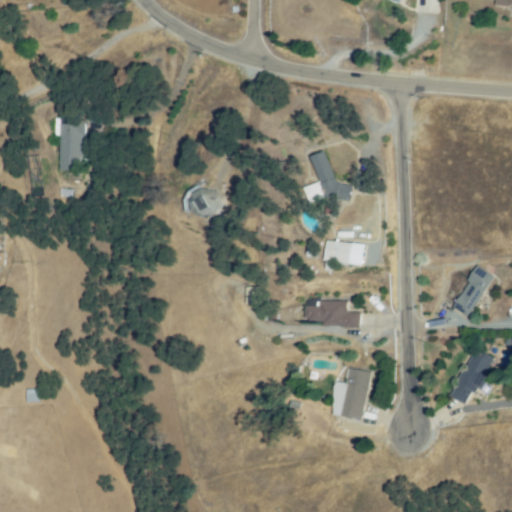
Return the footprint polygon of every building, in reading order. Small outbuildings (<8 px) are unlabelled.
[(59,168),(61,122),(84,124),(81,170),(59,168)] [(330,154),(334,186),(350,184),(352,196),(309,202),(307,187),(320,185),(316,156),(330,154)] [(370,192),(357,189),(360,176),(373,179),(370,192)] [(224,200),(211,220),(191,207),(203,187),(224,200)] [(325,247),(348,240),(354,259),(331,267),(325,247)] [(494,277),(470,316),(456,308),(480,268),(494,277)] [(361,315),(360,326),(308,323),(309,304),(346,306),(346,314),(361,315)] [(478,394),(473,391),(467,403),(453,396),(477,350),(496,360),(478,394)] [(336,385),(348,386),(350,371),(370,374),(363,418),(335,414),(337,402),(333,401),(336,385)]
